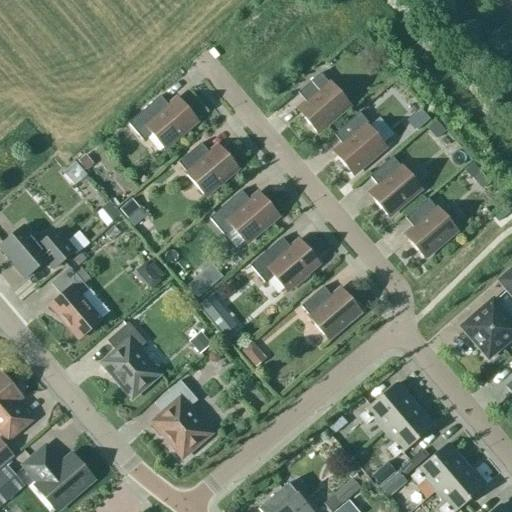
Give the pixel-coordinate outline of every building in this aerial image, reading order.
[(309,127),(310,126),(316,133),(349,105),(330,83),(329,84),(320,74),(297,93),(306,103),(297,111),(303,118),(302,119),(309,127)] [(197,121),(190,113),(191,113),(184,105),(183,106),(177,98),(168,106),(159,96),(127,124),(143,142),(151,135),(163,149),(197,121)] [(338,160),(345,168),(352,175),(385,147),(366,125),(368,124),(358,113),(333,135),(341,145),(332,152),(339,160),(338,160)] [(427,128),(436,139),(446,131),(437,120),(427,128)] [(204,197),(237,168),(231,161),(231,160),(225,152),(224,153),(217,146),(208,154),(200,144),(177,163),(186,173),(185,174),(204,197)] [(420,188),(401,166),(400,167),(391,157),(368,176),(377,186),(368,194),(374,202),(380,210),(381,209),(387,217),(420,188)] [(464,171),(474,182),(483,174),(473,163),(464,171)] [(208,219),(224,237),(232,230),(245,244),(278,216),(272,209),(272,208),(266,200),(265,201),(259,193),(249,201),(241,191),(208,219)] [(118,208),(125,217),(138,208),(130,198),(118,208)] [(410,244),(416,252),(417,251),(423,259),(456,230),(437,208),(435,209),(427,199),(404,218),(413,228),(404,236),(410,244)] [(106,222),(114,217),(104,202),(96,208),(106,222)] [(0,246),(26,277),(46,260),(54,269),(74,252),(55,230),(37,245),(22,227),(0,245),(0,246)] [(318,263),(312,256),(313,255),(306,248),(305,248),(299,241),(290,248),(281,238),(249,266),(264,284),(273,277),(285,292),(318,263)] [(135,269),(151,284),(165,270),(148,255),(135,269)] [(511,265),(495,281),(511,299),(511,298),(511,265)] [(60,296),(50,304),(79,339),(99,322),(98,321),(107,313),(88,290),(69,268),(50,284),(60,296)] [(327,340),(360,312),(354,304),(348,296),(347,297),(341,289),(331,297),(323,287),(300,306),(309,316),(308,317),(327,340)] [(198,303),(217,326),(228,317),(210,294),(198,303)] [(462,327),(479,347),(477,348),(488,360),(502,348),(501,346),(511,336),(511,324),(492,301),(462,327)] [(116,352),(101,365),(111,376),(112,375),(131,397),(157,375),(136,350),(145,343),(128,323),(106,341),(116,352)] [(188,341),(199,354),(210,344),(199,331),(188,341)] [(257,341),(246,347),(252,360),(263,355),(257,341)] [(0,429),(8,438),(28,421),(13,403),(20,397),(0,372),(0,429)] [(187,409),(197,401),(179,381),(154,403),(163,414),(151,424),(161,436),(163,434),(182,456),(208,434),(187,409)] [(414,405),(396,384),(365,410),(366,410),(358,416),(366,425),(373,419),(383,431),(414,405)] [(401,452),(432,426),(414,405),(383,431),(394,443),(386,450),(394,458),(401,452)] [(355,421),(347,412),(329,427),(337,436),(355,421)] [(0,465),(13,455),(0,439),(0,465)] [(466,465),(448,444),(417,470),(417,471),(410,477),(417,486),(425,479),(435,492),(466,465)] [(89,481),(69,458),(60,466),(44,448),(24,466),(39,483),(38,484),(58,508),(89,481)] [(453,511),(484,487),(466,465),(435,492),(445,504),(438,510),(439,511),(453,511)] [(331,493),(340,504),(359,487),(351,477),(331,493)] [(259,511),(311,511),(287,484),(257,509),(259,511)]
